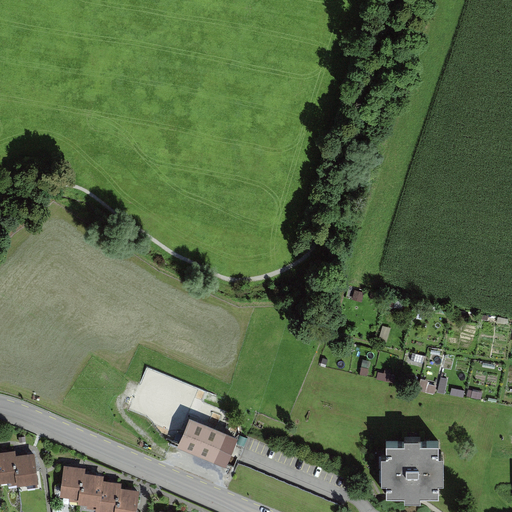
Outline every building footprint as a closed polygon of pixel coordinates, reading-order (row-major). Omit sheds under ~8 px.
[(382,340),(388,341),(391,326),(384,325),(382,340)] [(421,389),(436,391),(438,384),(422,381),(421,389)] [(227,431),(189,416),(177,446),(215,461),(227,431)] [(404,440),(386,440),(386,453),(381,453),(382,481),(386,481),(386,492),(406,492),(406,498),(420,498),(420,493),(439,493),(439,482),(444,482),(444,452),(439,452),(439,440),(421,440),(421,435),(404,435),(404,440)] [(14,451),(0,452),(0,484),(18,482),(15,456),(14,451)] [(35,454),(15,456),(18,482),(18,487),(38,484),(35,454)] [(64,466),(61,497),(81,499),(84,474),(85,468),(64,466)] [(103,476),(84,474),(81,499),(80,505),(99,507),(102,481),(103,476)] [(120,483),(102,481),(99,507),(99,511),(98,511),(116,511),(120,489),(120,483)] [(136,511),(139,491),(120,489),(116,511),(136,511)]
